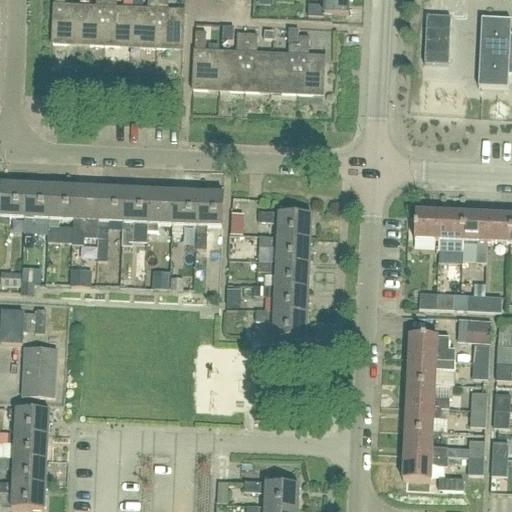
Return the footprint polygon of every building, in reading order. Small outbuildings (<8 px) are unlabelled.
[(79,50),(80,11),(64,10),(64,0),(54,0),(52,49),(79,50)] [(104,51),(107,1),(96,0),(96,12),(80,11),(79,50),(104,51)] [(143,0),(134,0),(134,10),(143,11),(143,0)] [(258,0),(259,9),(273,9),(272,0),(258,0)] [(349,19),(349,0),(325,0),(325,11),(309,10),(308,22),(325,22),(325,18),(349,19)] [(130,52),(132,13),(116,13),(117,1),(107,1),(104,51),(130,52)] [(155,54),(158,3),(148,3),(148,14),(132,13),(130,52),(155,54)] [(158,3),(155,54),(182,55),(184,16),(168,15),(168,4),(158,3)] [(427,22),(425,70),(449,71),(452,22),(432,21),(427,21),(427,22)] [(511,79),(511,41),(510,41),(511,27),(481,25),(478,93),(508,94),(508,80),(511,79)] [(222,31),(222,43),(233,43),(233,31),(222,31)] [(298,48),(299,41),(299,34),(289,33),(288,48),(289,48),(298,49),(298,48)] [(217,96),(219,57),(205,56),(206,37),(195,36),(195,55),(194,55),(192,95),(217,96)] [(243,97),(246,39),(237,38),(236,57),(219,57),(217,96),(243,97)] [(270,98),(271,59),(257,58),(258,39),(246,39),(243,97),(270,98)] [(298,49),(296,99),(323,101),(325,62),(308,61),(309,42),(299,41),(299,49),(298,49)] [(296,99),(298,49),(289,48),(288,60),(271,59),(270,98),(296,99)] [(25,223),(26,190),(1,189),(0,208),(0,229),(10,230),(10,222),(24,223),(25,223)] [(50,224),(51,191),(26,190),(25,223),(24,223),(24,231),(34,231),(35,224),(49,224),(50,224)] [(74,225),(76,192),(51,191),(50,224),(49,224),(48,232),(48,239),(48,248),(58,248),(59,232),(59,225),(74,225)] [(99,226),(100,193),(76,192),(74,225),(73,233),(74,233),(73,250),(84,250),(85,244),(97,244),(98,226),(99,226)] [(123,227),(125,194),(100,193),(99,226),(98,226),(97,244),(108,244),(108,235),(109,227),(123,227)] [(148,229),(149,195),(125,194),(123,227),(123,235),(122,251),(132,252),(133,228),(148,229)] [(173,230),(174,197),(149,195),(148,229),(147,237),(158,237),(158,229),(172,230),(173,230)] [(197,231),(199,198),(174,197),(173,230),(172,230),(172,238),(183,238),(183,230),(197,231)] [(197,231),(196,255),(206,255),(207,239),(208,231),(223,232),(224,199),(199,198),(197,231)] [(440,246),(441,218),(416,216),(415,244),(440,246)] [(278,243),(312,245),(313,219),(259,217),(259,227),(279,228),(278,242),(278,243)] [(463,257),(464,247),(465,219),(441,218),(440,246),(439,256),(440,256),(462,257),(463,257)] [(489,220),(465,219),(464,247),(479,247),(478,269),(487,270),(488,248),(489,220)] [(511,249),(511,242),(511,220),(489,220),(488,248),(511,249)] [(24,231),(23,238),(48,239),(48,232),(49,224),(35,224),(34,231),(24,231)] [(278,243),(278,242),(259,241),(259,252),(278,253),(277,267),(277,268),(311,269),(312,245),(278,243)] [(97,266),(107,266),(108,250),(97,250),(97,266)] [(277,268),(277,267),(270,267),(258,266),(258,277),(276,277),(276,292),(276,293),(310,294),(311,269),(277,268)] [(73,278),(73,292),(89,292),(90,278),(73,278)] [(21,279),(2,279),(1,291),(21,292),(21,279)] [(168,295),(169,280),(153,279),(153,295),(168,295)] [(171,285),(171,296),(182,296),(182,285),(171,285)] [(22,300),(22,301),(34,301),(34,290),(34,289),(22,289),(22,300)] [(276,293),(276,292),(255,291),(255,301),(275,302),(275,316),(275,317),(308,319),(310,294),(276,293)] [(238,293),(229,293),(228,303),(238,304),(238,293)] [(437,315),(438,300),(420,299),(420,315),(437,315)] [(438,300),(437,315),(453,316),(454,301),(438,300)] [(485,318),(486,302),(468,301),(467,317),(485,318)] [(486,302),(485,318),(501,318),(502,303),(486,302)] [(252,326),(267,327),(274,327),(274,343),(307,344),(308,319),(275,317),(275,316),(253,315),(252,326)] [(22,350),(24,319),(2,318),(1,349),(22,350)] [(461,326),(460,348),(490,349),(491,328),(461,326)] [(409,365),(437,366),(455,367),(456,358),(449,357),(450,342),(410,340),(409,365)] [(474,368),(489,369),(490,352),(474,351),(474,368)] [(497,369),(511,369),(511,352),(498,352),(497,369)] [(55,404),(56,385),(57,356),(25,355),(23,402),(55,404)] [(455,367),(437,366),(409,365),(408,389),(436,390),(436,375),(455,376),(455,367)] [(488,386),(489,369),(474,368),(473,385),(488,386)] [(511,387),(511,384),(511,369),(497,369),(496,386),(511,387)] [(435,405),(436,390),(408,389),(407,413),(449,415),(450,405),(435,405)] [(472,416),(487,417),(488,400),(472,399),(472,416)] [(495,417),(511,418),(511,401),(496,400),(495,417)] [(407,413),(405,437),(433,438),(444,439),(445,424),(449,425),(449,415),(407,413)] [(15,440),(49,441),(50,416),(9,414),(9,425),(16,425),(15,439),(15,440)] [(486,434),(487,417),(472,416),(471,433),(486,434)] [(510,435),(511,418),(495,417),(494,434),(510,435)] [(433,438),(405,437),(404,461),(432,462),(447,463),(448,453),(433,453),(433,438)] [(0,438),(0,449),(8,449),(8,438),(0,438)] [(15,440),(15,439),(8,438),(8,449),(15,449),(14,463),(14,464),(48,466),(49,441),(15,440)] [(470,464),(485,465),(486,448),(470,447),(470,464)] [(493,465),(509,466),(509,449),(494,448),(493,465)] [(447,472),(447,463),(432,462),(404,461),(403,486),(431,487),(432,472),(447,472)] [(14,464),(14,463),(0,462),(0,473),(13,474),(13,488),(13,489),(47,490),(48,466),(14,464)] [(484,482),(485,465),(470,464),(469,481),(470,481),(481,482),(484,482)] [(508,483),(509,466),(493,465),(492,482),(508,483)] [(13,489),(13,488),(0,487),(0,498),(12,499),(11,511),(45,511),(47,490),(13,489)] [(227,509),(228,488),(218,487),(216,508),(227,509)] [(298,511),(299,490),(244,488),(244,497),(265,498),(264,511),(298,511)]
